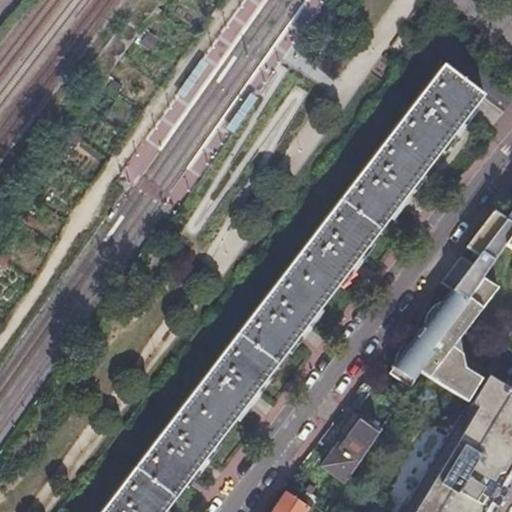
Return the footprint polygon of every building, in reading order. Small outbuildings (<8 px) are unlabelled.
[(440,65),(98,511),(164,511),(185,485),(246,405),(299,336),(352,266),(405,196),(459,126),(476,103),(481,97),(440,65)] [(476,286),(505,243),(511,232),(511,223),(505,219),(493,211),(488,217),(440,283),(451,290),(466,301),(476,286)] [(387,374),(408,388),(416,375),(418,372),(461,399),(465,401),(483,372),(502,343),(511,326),(511,308),(476,286),(466,301),(451,290),(411,342),(387,374)] [(483,372),(465,401),(461,399),(438,437),(432,446),(435,448),(439,450),(438,453),(437,452),(436,452),(434,452),(433,452),(432,452),(431,452),(430,452),(428,453),(427,454),(426,455),(425,457),(425,458),(425,459),(425,461),(425,463),(425,464),(426,465),(427,466),(428,467),(427,470),(422,468),(420,466),(392,511),(475,511),(480,506),(484,500),(486,501),(487,502),(488,502),(489,502),(490,502),(491,502),(492,502),(493,502),(494,501),(495,501),(496,501),(496,500),(497,500),(497,499),(498,499),(498,498),(499,498),(499,497),(499,496),(500,495),(500,494),(500,493),(500,492),(500,491),(500,490),(499,490),(499,489),(499,488),(498,487),(497,486),(496,485),(495,485),(493,483),(495,480),(497,477),(511,455),(511,389),(509,388),(483,372)] [(318,467),(341,485),(378,432),(349,410),(333,433),(340,438),(318,467)] [(511,455),(497,477),(511,472),(511,455)] [(302,511),(306,506),(285,492),(271,511),(302,511)]
